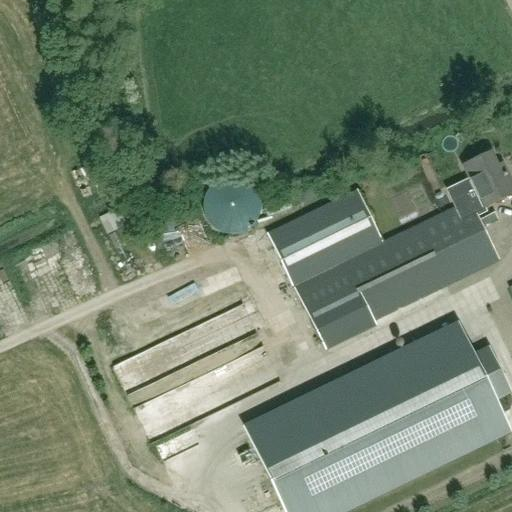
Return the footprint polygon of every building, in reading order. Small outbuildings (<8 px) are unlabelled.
[(388,242),(382,245),(357,191),(327,206),(267,235),(273,247),(306,313),(325,351),(375,326),(373,321),(388,313),(498,260),(474,212),(483,208),(511,193),(511,186),(505,173),(501,175),(490,153),(463,166),(469,179),(445,190),(448,195),(435,201),(442,216),(388,242)] [(236,179),(229,178),(220,181),(214,184),(208,190),(204,197),(203,207),(205,217),(210,227),(218,232),(228,235),(238,235),(247,231),(253,226),(258,218),(260,211),(260,201),(256,192),(250,185),(245,181),(236,179)] [(105,242),(127,232),(120,215),(97,224),(105,242)] [(225,271),(208,281),(213,290),(230,280),(225,271)] [(214,305),(243,295),(239,285),(211,295),(214,305)] [(146,298),(130,304),(140,330),(157,324),(146,298)] [(242,306),(133,355),(148,388),(257,339),(242,306)] [(250,432),(287,511),(366,511),(511,444),(511,440),(504,422),(504,381),(490,353),(475,361),(480,372),(480,382),(469,382),(469,357),(461,360),(446,360),(438,343),(424,349),(419,340),(419,355),(410,355),(410,353),(408,353),(293,407),(304,407),(250,432)] [(216,397),(210,381),(195,386),(205,415),(225,408),(220,396),(216,397)]
